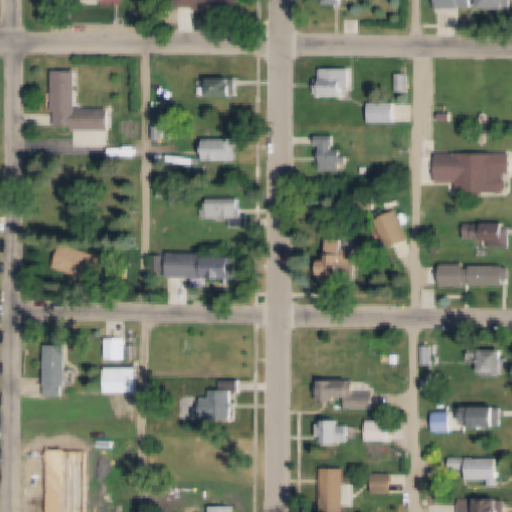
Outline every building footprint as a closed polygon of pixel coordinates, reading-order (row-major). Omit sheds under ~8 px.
[(54,0),(81,0),(81,9),(54,8),(54,0)] [(200,8),(187,8),(187,0),(245,0),(245,12),(200,11),(200,8)] [(441,0),(479,0),(479,8),(441,7),(441,0)] [(481,0),(511,0),(511,9),(481,9),(481,0)] [(325,70),(354,70),(354,96),(319,95),(319,80),(325,80),(325,70)] [(426,71),(438,71),(437,84),(426,84),(426,71)] [(59,73),(82,74),(81,110),(114,110),(114,131),(79,130),(79,127),(58,127),(59,73)] [(400,75),(413,75),(413,91),(399,91),(400,75)] [(214,79),(245,80),(244,98),(213,97),(214,79)] [(511,81),(511,109),(499,109),(499,112),(482,111),(483,94),(491,95),(492,81),(511,81)] [(372,103),(400,103),(400,122),(373,123),(372,103)] [(157,112),(168,112),(168,124),(157,124),(157,112)] [(157,127),(169,128),(168,141),(157,140),(157,127)] [(430,128),(439,129),(439,141),(429,141),(430,128)] [(325,137),(340,137),(340,150),(346,150),(346,170),(325,169),(325,137)] [(208,140),(242,141),(241,161),(203,160),(203,150),(208,150),(208,140)] [(112,147),(127,147),(127,145),(137,145),(137,155),(112,154),(112,147)] [(465,182),(442,182),(443,152),(511,152),(511,191),(465,191),(465,182)] [(161,185),(172,186),(171,197),(161,197),(161,185)] [(253,217),(252,227),(235,227),(235,218),(212,218),(212,199),(247,200),(247,217),(253,217)] [(401,211),(414,240),(394,249),(381,220),(401,211)] [(405,217),(410,215),(413,223),(408,225),(405,217)] [(473,225),(483,225),(483,224),(491,224),(491,222),(511,222),(511,245),(497,245),(497,240),(491,240),(491,238),(483,238),(483,237),(473,237),(473,225)] [(426,233),(439,234),(439,248),(425,248),(426,233)] [(334,239),(351,240),(351,249),(360,249),(359,268),(333,267),(334,239)] [(107,268),(102,283),(59,270),(67,244),(108,257),(129,257),(129,268),(107,268)] [(173,253),(212,253),(212,256),(241,257),(240,277),(173,276),(173,253)] [(155,255),(170,256),(170,271),(155,271),(155,255)] [(479,266),(511,266),(511,285),(479,285),(479,266)] [(426,271),(441,271),(440,289),(426,288),(426,271)] [(130,339),(129,360),(110,360),(110,339),(130,339)] [(72,387),(50,386),(51,343),(73,343),(72,387)] [(426,346),(437,347),(437,365),(426,364),(426,346)] [(432,368),(432,349),(420,349),(420,368),(432,368)] [(474,351),(510,351),(510,373),(486,372),(486,360),(474,360),(474,351)] [(109,368),(139,369),(139,393),(109,392),(109,368)] [(228,381),(246,382),(245,393),(238,392),(237,421),(207,420),(208,399),(215,399),(215,391),(228,392),(228,381)] [(326,381),(360,382),(360,392),(378,393),(378,410),(352,409),(352,398),(343,397),(343,401),(326,401),(326,381)] [(426,381),(434,381),(434,390),(426,390),(426,381)] [(508,408),(507,427),(484,427),(484,423),(472,423),(472,407),(508,408)] [(438,414),(457,414),(456,432),(438,432),(438,414)] [(330,425),(330,421),(346,421),(346,444),(330,443),(330,438),(322,438),(322,425),(330,425)] [(371,422),(393,423),(393,442),(370,441),(371,422)] [(504,459),(504,481),(453,480),(454,458),(504,459)] [(350,469),(349,511),(327,511),(328,469),(350,469)] [(377,475),(397,476),(397,490),(377,490),(377,475)] [(100,491),(119,492),(119,505),(100,504),(100,491)] [(462,511),(463,500),(511,501),(511,511),(462,511)]
